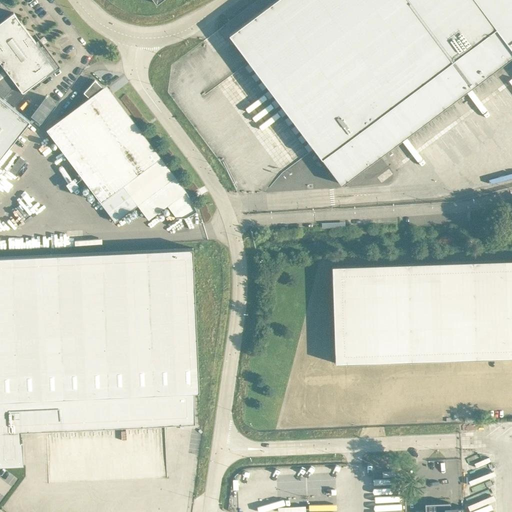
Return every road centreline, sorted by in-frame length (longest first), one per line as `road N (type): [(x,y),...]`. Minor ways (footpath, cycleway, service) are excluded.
road 1 (unclassified): [(219,448),(239,291),(233,228),(210,179),(140,83),(140,37)]
road 2 (unclassified): [(219,448),(459,441)]
road 3 (unknown): [(233,228),(80,226),(41,207),(33,183)]
road 4 (unknown): [(353,445),(397,396),(511,388)]
